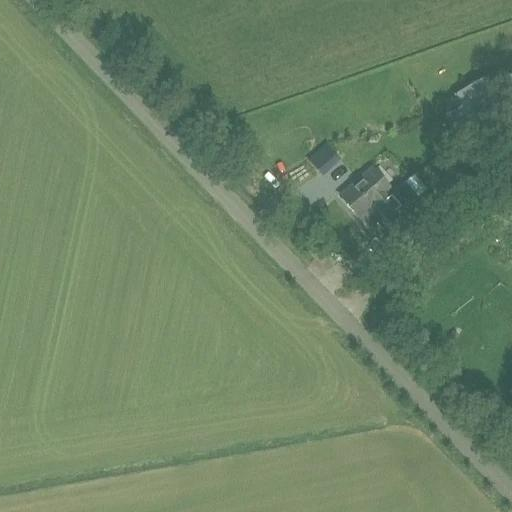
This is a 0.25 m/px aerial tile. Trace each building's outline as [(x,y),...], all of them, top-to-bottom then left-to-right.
[(484,79),(453,96),(460,108),(447,115),(457,131),(500,108),(484,79)] [(381,202),(392,193),(371,169),(341,196),(361,220),(372,211),(376,216),(382,211),(380,208),(384,205),(381,202)] [(419,177),(410,183),(420,199),(429,193),(419,177)] [(396,239),(416,221),(424,214),(419,208),(423,205),(404,183),(392,193),(381,202),(384,205),(380,208),(382,211),(376,216),(379,219),(377,220),(377,223),(382,229),(385,230),(387,228),(396,239)] [(459,334),(454,329),(446,338),(452,343),(459,334)] [(395,467),(414,465),(412,448),(392,451),(395,467)]
